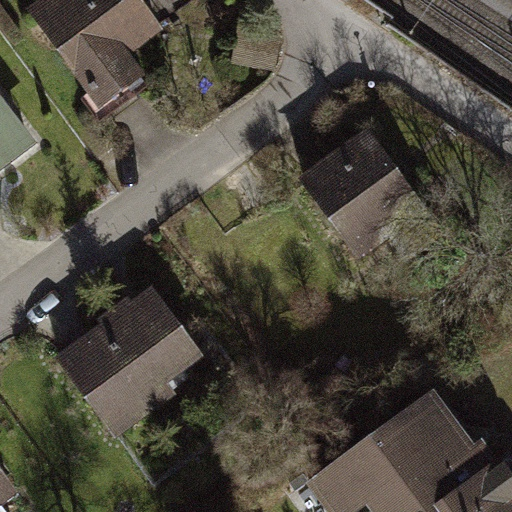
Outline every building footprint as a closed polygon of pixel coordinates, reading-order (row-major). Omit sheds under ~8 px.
[(32,0),(22,9),(100,102),(177,37),(145,0),(32,0)] [(304,172),(360,250),(420,207),(364,129),(304,172)] [(63,356),(113,426),(168,386),(161,376),(196,351),(154,292),(63,356)] [(425,400),(316,482),(338,511),(511,511),(511,474),(501,460),(492,467),(475,445),(465,453),(425,400)] [(0,497),(12,489),(0,472),(0,497)]
